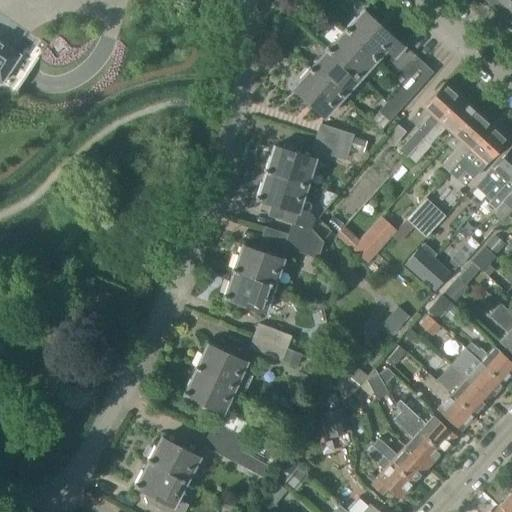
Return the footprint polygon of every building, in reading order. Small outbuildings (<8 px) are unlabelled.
[(68,0),(59,0),(39,30),(94,66),(115,30),(68,0)] [(485,0),(498,11),(508,0),(485,0)] [(511,0),(508,0),(498,11),(511,23),(511,0)] [(344,27),(342,29),(344,31),(374,57),(384,66),(392,58),(393,60),(395,61),(406,49),(363,10),(355,18),(354,17),(344,27)] [(325,47),(356,76),(365,66),(367,68),(375,59),(374,57),(344,31),(328,48),(326,46),(325,47)] [(356,76),(325,47),(324,48),(326,50),(311,68),(340,95),(341,96),(349,87),(348,86),(356,76)] [(391,59),(389,61),(399,70),(392,78),(401,86),(422,63),(406,49),(395,62),(391,59)] [(422,63),(401,86),(398,89),(407,98),(431,71),(422,63)] [(340,95),(311,68),(309,66),(307,68),(307,69),(297,79),(299,81),(292,88),(323,117),(332,106),(330,105),(340,95)] [(458,96),(443,82),(423,104),(432,112),(398,149),(404,155),(429,126),(458,96)] [(398,89),(387,101),(396,110),(407,98),(398,89)] [(455,133),(475,111),(458,96),(429,126),(404,155),(414,164),(430,146),(429,145),(446,126),(455,133)] [(396,110),(387,101),(379,110),(378,111),(388,120),(388,119),(396,110)] [(447,171),(490,125),(475,111),(455,133),(446,143),(454,150),(441,165),(447,171)] [(320,124),(316,136),(348,146),(361,150),(364,141),(351,136),(352,135),(320,124)] [(490,125),(448,171),(456,179),(464,170),(472,177),(506,139),(490,125)] [(348,146),(316,136),(312,148),(344,159),(348,146)] [(511,176),(511,144),(476,185),(488,195),(484,200),(489,204),(511,176)] [(263,171),(265,172),(303,184),(307,170),(309,170),(313,157),(273,145),(270,155),(268,155),(264,168),(263,171)] [(289,233),(306,239),(313,216),(308,209),(310,203),(300,200),(301,198),(299,197),(303,184),(265,172),(262,182),(260,181),(256,195),(255,198),(257,198),(257,199),(276,204),(273,216),(293,222),(289,233)] [(511,176),(489,204),(496,210),(503,202),(511,209),(511,208),(511,176)] [(381,216),(352,249),(367,263),(397,230),(381,216)] [(344,226),(336,235),(351,249),(359,240),(344,226)] [(306,239),(289,233),(285,245),(317,256),(321,244),(306,239)] [(493,234),(484,243),(494,252),(502,242),(493,234)] [(450,257),(460,266),(474,249),(465,241),(450,257)] [(233,270),(271,283),(275,269),(277,270),(282,257),(242,244),(239,254),(237,253),(232,267),(232,266),(231,269),(233,270)] [(420,245),(404,263),(434,290),(451,272),(420,245)] [(484,247),(470,262),(480,271),(494,257),(484,247)] [(271,283),(233,270),(230,280),(228,279),(223,293),(222,296),(264,310),(269,297),(266,296),(271,283)] [(454,300),(466,286),(456,276),(443,291),(454,300)] [(511,314),(488,293),(482,300),(493,309),(511,325),(511,314)] [(440,294),(427,309),(436,318),(450,302),(440,294)] [(396,305),(383,320),(395,330),(408,315),(396,305)] [(511,325),(493,309),(488,316),(506,332),(499,340),(511,352),(511,325)] [(438,325),(427,315),(419,324),(431,334),(438,325)] [(254,334),(286,346),(290,335),(259,323),(254,334)] [(408,328),(401,335),(408,342),(415,335),(408,328)] [(286,346),(254,334),(250,346),(281,358),(286,346)] [(471,341),(465,348),(503,383),(511,372),(511,361),(495,345),(488,353),(481,347),(480,348),(471,341)] [(251,376),(240,370),(245,361),(207,343),(203,352),(201,351),(195,364),(194,364),(193,367),(195,368),(223,381),(231,385),(244,391),(251,376)] [(404,351),(398,345),(385,360),(391,365),(404,351)] [(302,354),(287,348),(282,360),(297,366),(302,354)] [(464,348),(451,362),(489,398),(503,383),(464,348)] [(489,398),(451,362),(435,380),(474,414),(489,398)] [(386,367),(377,373),(383,384),(392,374),(386,367)] [(225,398),(231,385),(223,381),(195,368),(191,377),(189,376),(183,389),(182,389),(181,392),(221,411),(227,399),(225,398)] [(377,373),(376,371),(364,377),(376,398),(388,392),(383,384),(377,373)] [(435,380),(429,374),(422,382),(443,401),(437,408),(460,430),(474,414),(435,380)] [(330,394),(319,409),(327,436),(344,431),(334,393),(330,394)] [(397,411),(440,451),(455,434),(432,414),(424,423),(398,399),(394,403),(400,408),(397,411)] [(404,445),(426,467),(440,451),(397,411),(391,418),(412,436),(404,445)] [(245,438),(223,427),(215,422),(209,433),(224,441),(239,449),(245,438)] [(209,433),(203,444),(223,455),(263,477),(268,465),(239,449),(209,433)] [(146,460),(148,461),(183,480),(190,467),(192,468),(198,456),(161,436),(156,446),(154,445),(148,457),(147,457),(146,460)] [(426,467),(404,445),(396,454),(377,437),(371,444),(412,482),(426,467)] [(381,493),(387,487),(398,497),(412,482),(371,444),(364,452),(383,468),(375,477),(376,477),(371,483),(381,493)] [(285,457),(273,472),(283,481),(296,466),(285,457)] [(183,480),(148,461),(143,470),(141,469),(135,482),(134,482),(133,484),(135,486),(147,492),(145,497),(146,501),(166,511),(182,511),(186,504),(176,499),(179,493),(177,492),(183,480)] [(287,490),(276,480),(264,494),(275,504),(287,490)] [(498,505),(504,511),(511,511),(511,493),(510,492),(498,505)] [(267,511),(274,504),(265,497),(255,509),(258,511),(267,511)] [(359,498),(347,511),(378,511),(369,503),(368,505),(359,498)]
